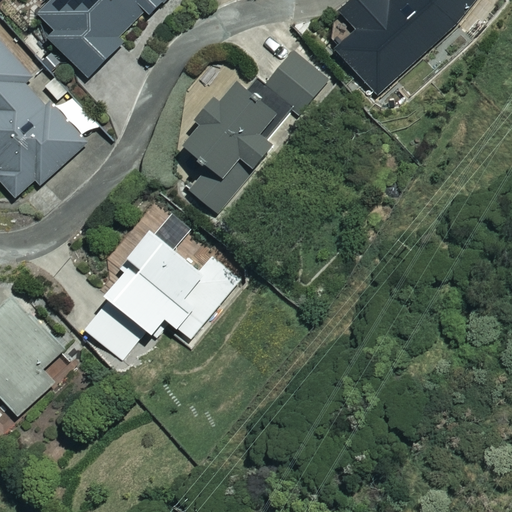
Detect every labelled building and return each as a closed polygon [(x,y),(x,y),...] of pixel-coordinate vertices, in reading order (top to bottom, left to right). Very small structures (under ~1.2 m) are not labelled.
[(163,0),(51,0),(40,12),(57,29),(50,36),(90,76),(127,39),(121,34),(147,7),(152,12),(163,0)] [(475,0),(397,0),(394,4),(389,0),(357,0),(343,16),(359,31),(337,54),(385,98),(475,0)] [(38,82),(0,36),(0,178),(17,198),(41,178),(45,182),(89,144),(59,109),(55,112),(33,86),(38,82)] [(299,55),(260,97),(242,80),(185,140),(211,165),(190,187),(216,212),(279,145),(269,136),(292,111),(299,118),(330,85),(299,55)] [(132,257),(138,262),(110,293),(115,298),(86,331),(121,362),(150,329),(158,336),(171,321),(195,342),(246,285),(215,258),(203,270),(156,229),(132,257)] [(66,348),(20,298),(0,316),(0,393),(20,415),(56,382),(43,369),(66,348)]
